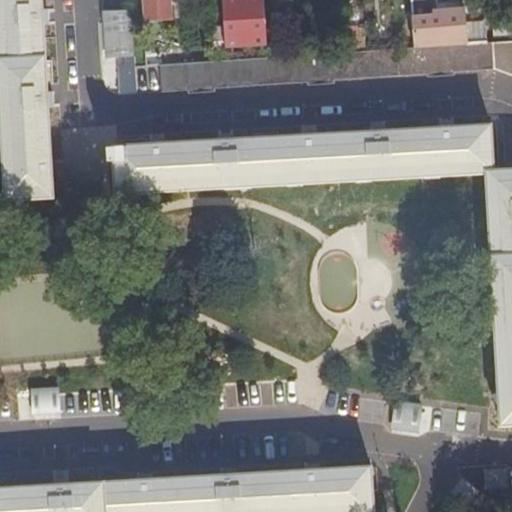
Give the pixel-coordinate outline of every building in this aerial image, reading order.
[(0,0),(0,32),(9,195),(55,192),(54,175),(53,157),(49,91),(45,22),(44,0),(0,0)] [(145,0),(146,23),(178,22),(177,0),(145,0)] [(439,10),(419,11),(421,42),(472,38),(470,3),(439,4),(439,10)] [(134,6),(111,7),(114,52),(137,51),(134,6)] [(233,36),(234,45),(246,44),(246,35),(233,36)] [(149,40),(150,61),(167,60),(166,39),(149,40)] [(284,53),(218,57),(167,60),(150,61),(152,89),(192,87),(192,91),(219,89),(219,84),(311,78),(311,82),(340,80),(340,76),(432,70),(433,74),(460,72),(459,68),(480,67),(498,66),(496,42),(496,39),(490,39),(421,44),(352,49),(284,53)] [(511,40),(496,42),(498,66),(511,75),(511,40)] [(141,61),(143,90),(152,89),(150,61),(141,61)] [(494,225),(507,224),(511,223),(511,166),(497,167),(494,122),(461,124),(379,128),(308,132),(222,137),(157,141),(118,143),(119,172),(120,188),(427,171),(491,168),(494,225)] [(494,225),(505,420),(511,420),(511,223),(507,224),(494,225)] [(33,389),(34,415),(63,413),(62,387),(33,389)] [(0,511),(340,511),(376,510),(373,465),(316,469),(230,474),(142,479),(57,484),(0,487),(0,511)]
